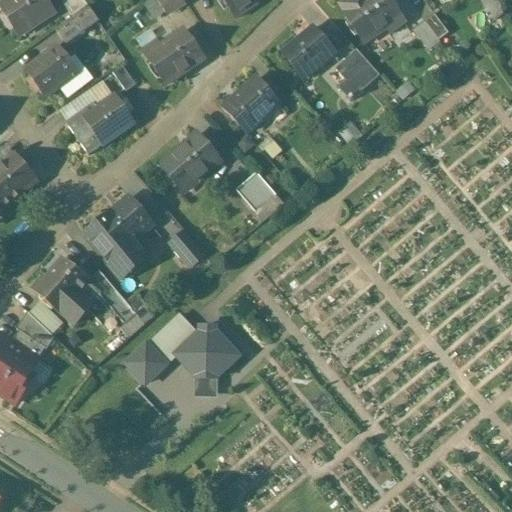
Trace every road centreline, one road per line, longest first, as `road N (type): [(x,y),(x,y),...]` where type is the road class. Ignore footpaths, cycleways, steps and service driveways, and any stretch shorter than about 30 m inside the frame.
road 1 (residential): [(80,202),(293,0)]
road 2 (tertiary): [(114,511),(0,433)]
road 3 (residential): [(80,202),(0,96)]
